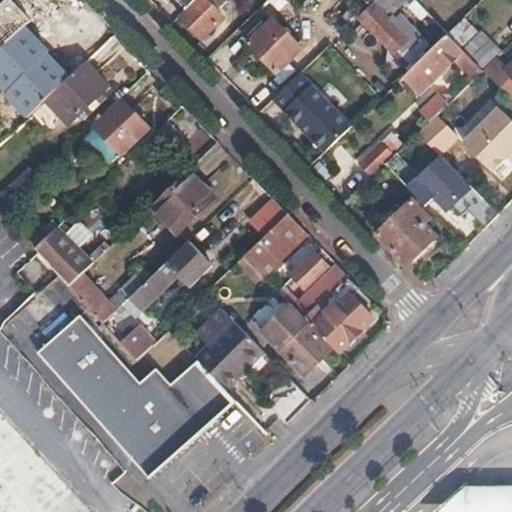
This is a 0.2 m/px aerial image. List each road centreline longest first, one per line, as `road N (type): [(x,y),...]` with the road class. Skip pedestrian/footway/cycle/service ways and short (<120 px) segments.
road 1 (residential): [(425,331),(409,305),(112,0)]
road 2 (primary): [(315,511),(511,317)]
road 3 (primary): [(425,331),(241,511)]
road 4 (primary): [(511,244),(425,331)]
